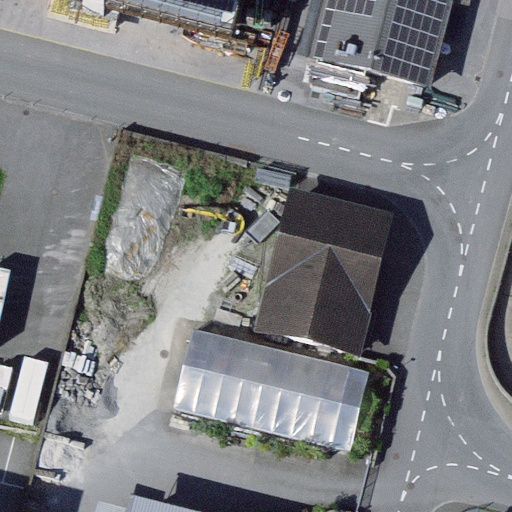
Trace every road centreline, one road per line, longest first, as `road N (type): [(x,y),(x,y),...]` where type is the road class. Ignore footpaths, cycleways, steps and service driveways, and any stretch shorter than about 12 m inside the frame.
road 1 (unclassified): [(0,63),(485,186)]
road 2 (unclassified): [(485,186),(414,452)]
